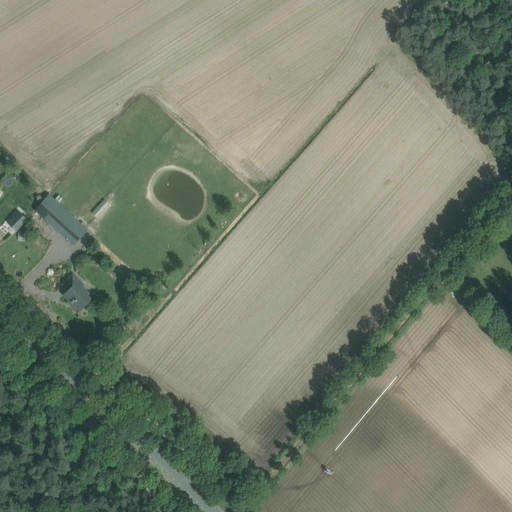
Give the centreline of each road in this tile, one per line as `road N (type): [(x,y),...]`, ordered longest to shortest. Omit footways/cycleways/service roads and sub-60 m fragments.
road 1 (track): [(241,511),(511,195)]
road 2 (secondary): [(207,511),(0,304)]
road 3 (track): [(511,165),(394,42)]
